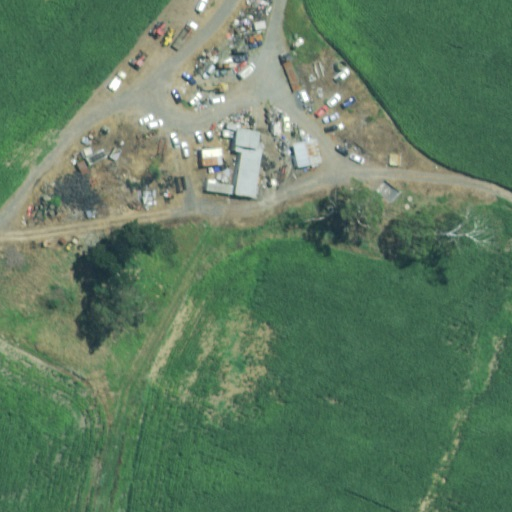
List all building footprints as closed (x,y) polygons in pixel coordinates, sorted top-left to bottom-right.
[(255,132),(231,129),(228,152),(236,153),(230,195),(251,198),(258,149),(252,148),(255,132)] [(317,164),(314,142),(291,145),(294,168),(317,164)] [(218,165),(217,157),(198,158),(199,167),(218,165)] [(228,186),(204,183),(203,192),(227,195),(228,186)] [(168,199),(167,191),(150,193),(151,202),(168,199)]
